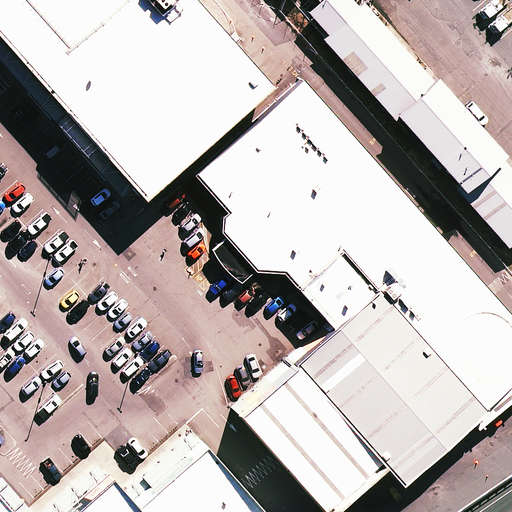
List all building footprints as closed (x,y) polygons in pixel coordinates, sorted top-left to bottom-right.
[(0,0),(0,29),(146,190),(267,82),(193,0),(0,0)] [(511,163),(372,0),(346,0),(319,23),(499,233),(511,221),(511,163)] [(511,390),(511,318),(295,75),(190,170),(221,208),(216,213),(215,227),(221,235),(207,245),(237,279),(250,268),(279,268),(324,318),(367,281),(475,402),(463,414),(473,426),(511,390)] [(475,402),(367,281),(324,318),(284,354),(372,456),(390,476),(475,402)] [(372,456),(284,354),(227,405),(316,506),(372,456)] [(261,511),(193,436),(125,496),(99,468),(50,511),(11,511),(0,499),(0,511),(261,511)]
